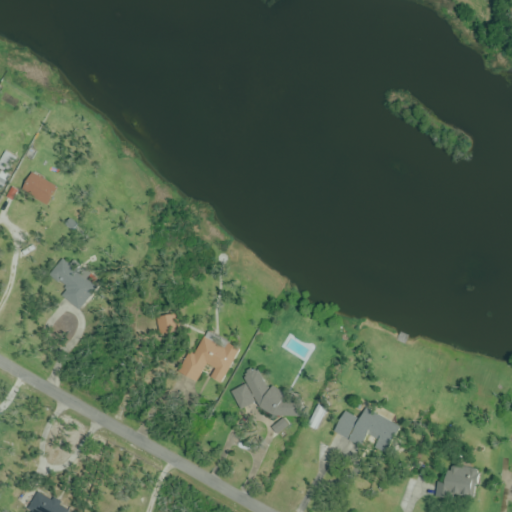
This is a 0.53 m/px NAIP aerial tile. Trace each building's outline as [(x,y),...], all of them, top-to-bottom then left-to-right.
[(56,188),(29,177),(21,196),(48,207),(56,188)] [(69,290),(62,297),(79,311),(97,288),(63,261),(51,276),(69,290)] [(197,384),(206,366),(215,371),(211,379),(222,385),(238,352),(199,333),(178,375),(197,384)] [(231,398),(248,412),(270,385),(254,371),(231,398)] [(261,404),(292,427),(305,409),(274,386),(261,404)] [(332,432),(362,449),(368,438),(381,445),(390,430),(347,406),(332,432)] [(443,498),(476,499),(478,470),(444,468),(443,498)] [(32,511),(54,511),(54,499),(32,499),(32,511)]
